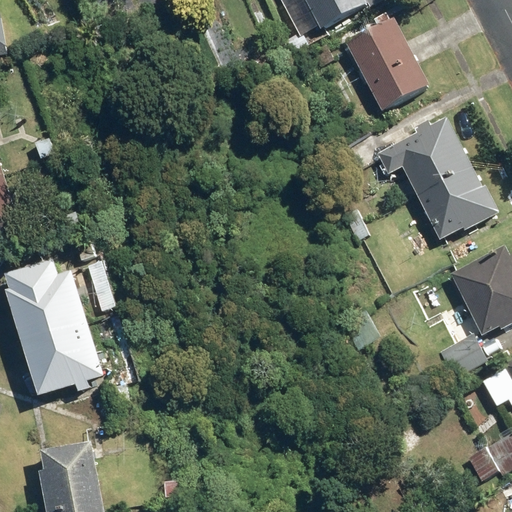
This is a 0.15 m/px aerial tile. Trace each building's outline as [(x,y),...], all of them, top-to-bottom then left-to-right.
[(304,0),(318,29),(367,5),(364,0),(304,0)] [(392,17),(344,43),(381,111),(429,85),(392,17)] [(387,174),(401,167),(438,240),(462,228),(463,230),(499,212),(485,185),(483,186),(448,117),(377,153),(387,174)] [(0,239),(29,230),(0,142),(0,239)] [(356,207),(342,214),(354,241),(369,234),(356,207)] [(451,341),(437,349),(451,377),(486,359),(473,335),(480,332),(481,335),(499,326),(500,329),(511,323),(511,254),(507,244),(450,273),(462,296),(435,310),(451,341)] [(19,293),(14,295),(48,402),(112,381),(78,273),(67,277),(62,263),(14,278),(19,293)] [(366,309),(342,322),(357,349),(381,336),(366,309)] [(117,385),(120,406),(143,403),(140,381),(117,385)] [(511,434),(468,455),(482,483),(511,467),(511,434)] [(46,511),(104,511),(92,443),(41,451),(45,471),(40,472),(46,511)] [(167,466),(167,496),(188,497),(189,466),(167,466)]
